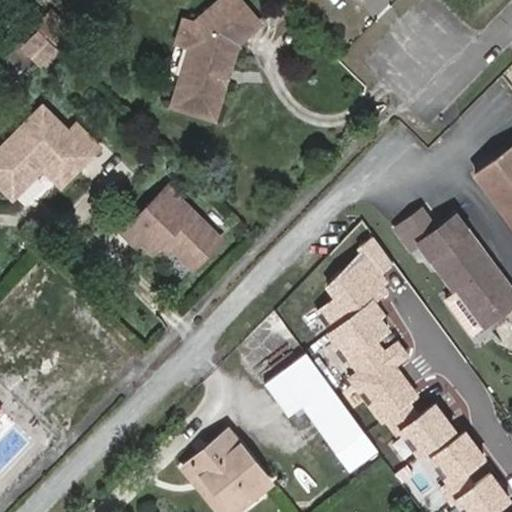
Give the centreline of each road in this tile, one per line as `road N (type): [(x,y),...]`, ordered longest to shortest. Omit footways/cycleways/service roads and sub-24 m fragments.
road 1 (residential): [(403,137),(31,511)]
road 2 (unclassified): [(511,458),(403,298)]
